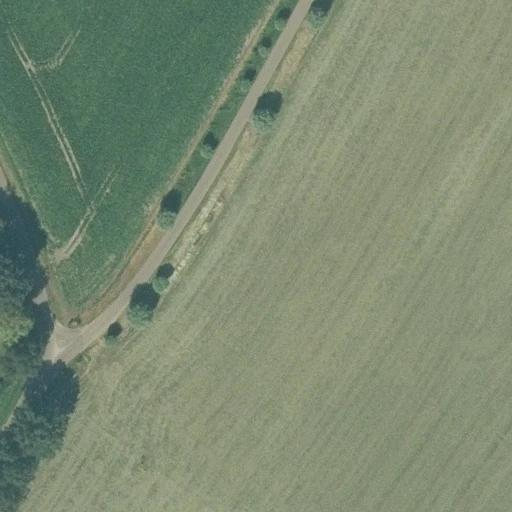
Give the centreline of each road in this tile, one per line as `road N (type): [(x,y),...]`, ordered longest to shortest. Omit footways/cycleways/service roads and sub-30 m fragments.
road 1 (unclassified): [(72,357),(127,303),(302,0)]
road 2 (unclassified): [(72,357),(0,188)]
road 3 (unclassified): [(0,457),(72,357)]
